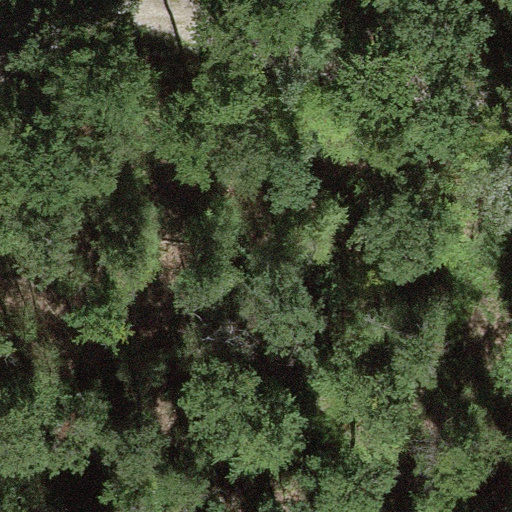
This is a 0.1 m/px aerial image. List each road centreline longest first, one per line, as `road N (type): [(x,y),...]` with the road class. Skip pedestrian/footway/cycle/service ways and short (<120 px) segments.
road 1 (track): [(511,100),(440,95),(132,6)]
road 2 (track): [(0,71),(143,0)]
